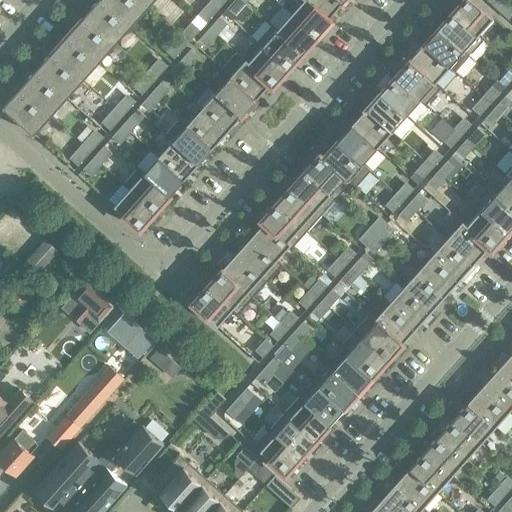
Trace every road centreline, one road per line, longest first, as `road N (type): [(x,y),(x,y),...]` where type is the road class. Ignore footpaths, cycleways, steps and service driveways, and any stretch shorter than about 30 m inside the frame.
road 1 (residential): [(403,0),(153,271)]
road 2 (residential): [(511,287),(313,511)]
road 3 (residential): [(0,131),(153,271)]
